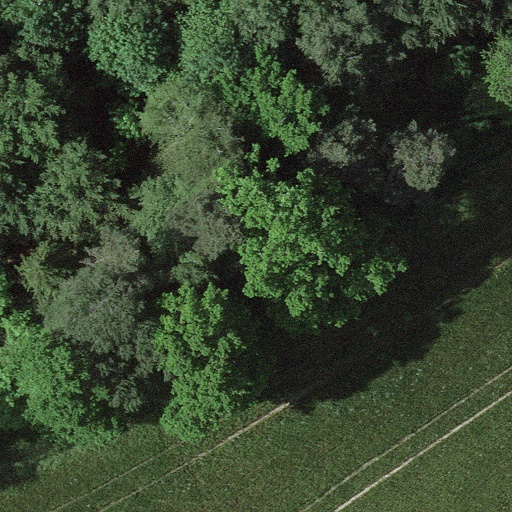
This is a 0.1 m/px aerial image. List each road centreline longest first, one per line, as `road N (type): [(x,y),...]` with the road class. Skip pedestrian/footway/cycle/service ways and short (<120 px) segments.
road 1 (track): [(511,153),(379,240),(0,460)]
road 2 (track): [(0,67),(138,0)]
